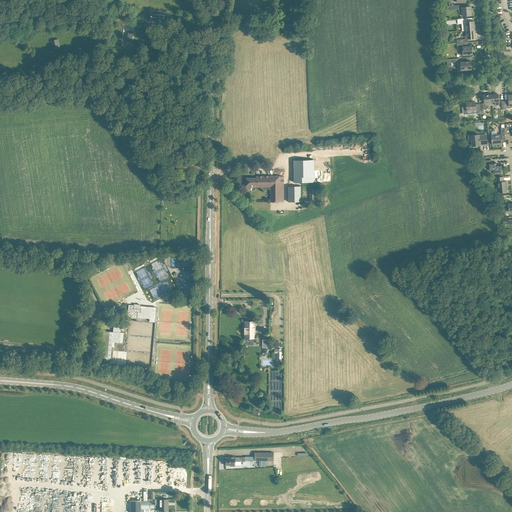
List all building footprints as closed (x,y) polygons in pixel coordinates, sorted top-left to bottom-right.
[(462,5),(458,5),(448,6),(448,10),(459,9),(459,13),(462,12),(463,16),(472,15),(471,8),(468,8),(468,7),(462,7),(462,5)] [(470,21),(470,18),(457,19),(458,24),(462,24),(462,31),(475,29),(474,21),(470,21)] [(476,38),(475,29),(462,31),(467,30),(467,39),(476,38)] [(58,38),(49,39),(51,51),(60,50),(58,38)] [(466,46),(465,42),(459,43),(457,43),(458,47),(460,47),(461,56),(471,54),(473,54),(473,53),(472,53),(472,50),(472,46),(466,46)] [(472,69),(471,61),(461,62),(461,70),(472,69)] [(498,94),(491,95),(492,105),(499,104),(498,94)] [(492,105),(491,95),(484,95),(485,102),(484,102),(483,103),(479,104),(480,112),(483,112),(483,110),(483,109),(487,109),(489,106),(489,105),(492,105)] [(471,102),(466,102),(467,114),(480,112),(479,104),(476,104),(476,102),(473,102),(471,103),(471,102)] [(501,135),(492,135),(492,139),(493,144),(502,143),(502,141),(506,140),(504,124),(501,124),(502,128),(501,128),(501,135)] [(469,140),(472,140),(473,146),(480,145),(480,144),(487,144),(487,134),(479,135),(472,135),(472,136),(469,136),(469,140)] [(314,160),(292,160),(292,180),(303,180),(303,177),(307,177),(307,180),(314,180),(314,160)] [(491,163),(491,160),(482,161),(483,166),(489,166),(489,170),(494,170),(494,173),(499,173),(500,174),(503,173),(503,170),(502,170),(502,165),(496,165),(496,162),(491,163)] [(343,174),(342,166),(333,167),(334,175),(343,174)] [(279,176),(261,176),(256,176),(256,178),(246,178),(246,188),(249,188),(249,187),(270,187),(271,202),(283,202),(283,176),(279,176)] [(504,181),(503,177),(497,177),(497,182),(499,182),(500,193),(506,192),(506,188),(507,188),(507,181),(504,181)] [(288,202),(300,202),(300,187),(288,187),(288,202)] [(142,305),(129,304),(128,317),(138,318),(138,317),(150,318),(151,308),(141,307),(142,305)] [(245,338),(245,341),(249,341),(253,341),(253,338),(253,330),(255,330),(255,321),(250,321),(245,321),(245,338)] [(121,327),(114,326),(113,332),(102,331),(100,356),(111,357),(111,347),(114,347),(115,342),(119,342),(121,327)] [(273,452),(254,452),(254,460),(273,460),(273,452)] [(237,461),(242,461),(245,461),(245,457),(235,457),(229,457),(225,457),(225,460),(224,460),(224,464),(225,464),(225,465),(230,465),(230,466),(235,466),(235,461),(237,461)] [(168,499),(155,499),(155,504),(159,504),(159,510),(168,510),(168,499)] [(155,500),(130,500),(130,511),(140,511),(141,509),(155,509),(155,504),(155,500)]
